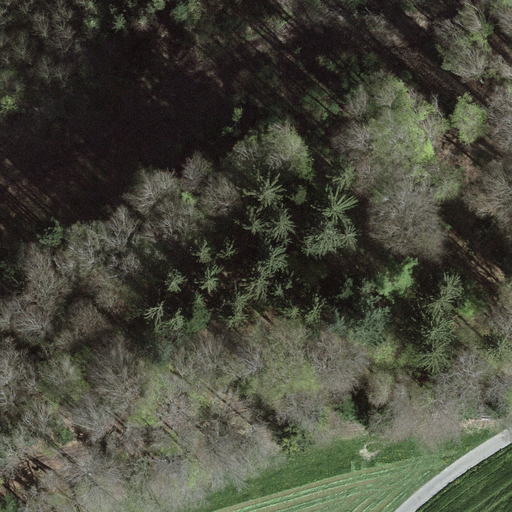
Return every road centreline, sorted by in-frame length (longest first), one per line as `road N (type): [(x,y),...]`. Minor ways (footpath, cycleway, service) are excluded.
road 1 (track): [(0,454),(341,381),(511,383)]
road 2 (track): [(338,25),(176,65),(0,183)]
road 3 (track): [(457,0),(429,24),(338,25),(295,0)]
